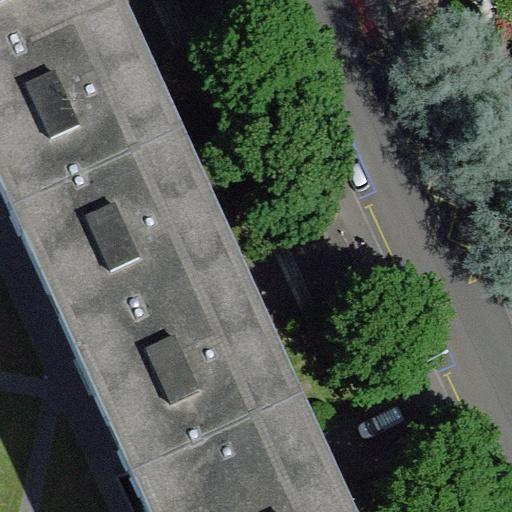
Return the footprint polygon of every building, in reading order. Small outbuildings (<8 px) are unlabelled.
[(0,0),(0,99),(116,47),(93,0),(0,0)] [(0,191),(26,247),(176,179),(116,47),(0,99),(0,191)] [(85,378),(235,309),(176,179),(26,247),(85,378)] [(145,510),(296,441),(235,309),(85,378),(145,510)] [(146,511),(327,511),(296,441),(145,510),(146,511)]
